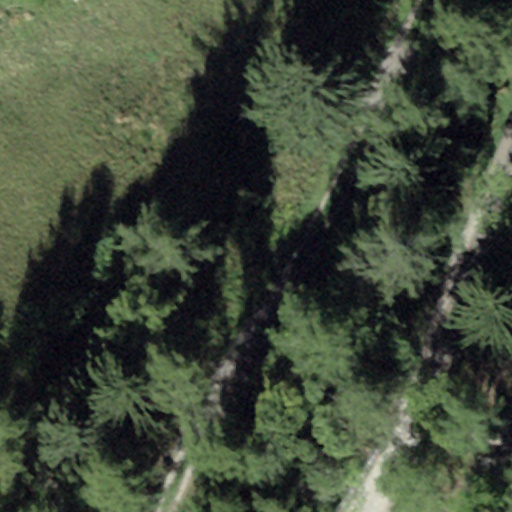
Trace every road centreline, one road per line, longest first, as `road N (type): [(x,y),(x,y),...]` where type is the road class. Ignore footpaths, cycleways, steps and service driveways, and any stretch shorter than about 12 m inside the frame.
road 1 (track): [(145,511),(304,300),(427,53),(429,0)]
road 2 (track): [(380,511),(493,310),(511,248)]
